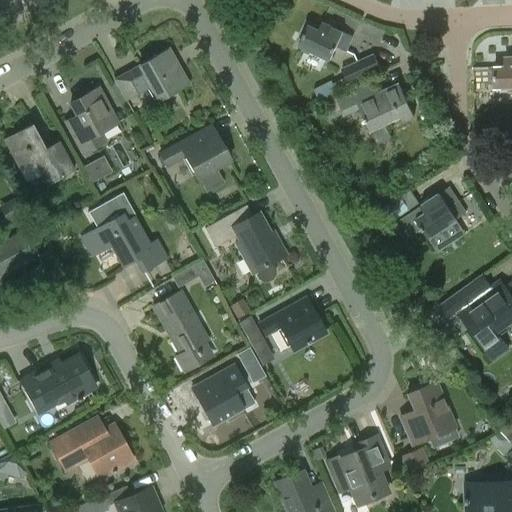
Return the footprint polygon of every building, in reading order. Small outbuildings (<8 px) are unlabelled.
[(347,51),(353,37),(322,23),(318,31),(308,26),(299,47),(329,61),(336,46),(347,51)] [(170,50),(140,66),(139,66),(112,79),(124,102),(151,87),(159,101),(189,85),(170,50)] [(373,54),(340,69),(348,87),(381,72),(373,54)] [(505,69),(494,69),(495,91),(511,90),(511,58),(505,59),(505,69)] [(335,97),(335,98),(322,103),(330,121),(343,115),(344,116),(360,109),(370,132),(371,131),(377,146),(392,139),(386,125),(401,118),(403,122),(414,117),(400,84),(380,93),(373,79),(335,97)] [(82,124),(71,131),(84,155),(106,142),(101,132),(118,123),(98,88),(71,104),(82,124)] [(32,124),(4,140),(20,169),(36,161),(49,184),(75,170),(59,142),(45,149),(32,124)] [(212,126),(160,155),(167,167),(186,157),(198,179),(231,160),(212,126)] [(105,156),(84,164),(92,182),(113,174),(105,156)] [(466,214),(449,188),(421,206),(426,214),(417,220),(429,238),(466,214)] [(384,227),(411,212),(402,195),(375,210),(384,227)] [(29,220),(21,205),(2,216),(10,231),(29,220)] [(260,213),(253,217),(246,205),(204,229),(215,248),(236,235),(256,272),(253,274),(257,280),(261,282),(267,282),(272,279),(274,275),(274,270),(270,264),(284,256),(260,213)] [(125,215),(83,238),(93,257),(112,246),(124,267),(136,260),(143,272),(167,259),(158,242),(151,246),(136,218),(128,222),(125,215)] [(20,236),(0,246),(0,276),(33,259),(20,236)] [(63,276),(48,250),(36,256),(51,283),(63,276)] [(202,260),(171,277),(177,288),(198,277),(203,287),(214,281),(202,260)] [(511,283),(505,289),(496,295),(482,276),(437,307),(446,320),(459,311),(482,343),(480,345),(493,363),(511,351),(497,332),(511,322),(511,283)] [(214,357),(205,342),(208,341),(181,292),(154,307),(182,356),(188,352),(197,367),(214,357)] [(307,298),(259,325),(266,336),(281,328),(294,351),(326,333),(307,298)] [(242,299),(229,307),(237,320),(250,312),(242,299)] [(37,371),(21,379),(40,414),(62,402),(65,407),(94,391),(75,356),(39,375),(37,371)] [(469,365),(464,359),(453,367),(459,374),(469,365)] [(234,366),(193,389),(213,425),(244,408),(231,385),(241,379),(234,366)] [(401,421),(411,446),(454,428),(435,383),(407,395),(414,412),(410,418),(401,421)] [(85,425),(50,445),(65,472),(87,459),(100,481),(133,462),(113,426),(93,437),(85,425)] [(338,457),(326,462),(335,484),(347,479),(358,506),(386,494),(375,467),(386,462),(376,437),(353,447),(357,455),(340,462),(338,457)] [(428,464),(421,448),(398,458),(405,474),(428,464)] [(303,473),(276,485),(288,511),(333,511),(325,492),(313,497),(303,473)] [(511,511),(511,482),(466,485),(467,511),(511,511)] [(80,511),(106,511),(109,511),(107,506),(130,497),(126,487),(78,506),(80,511)] [(151,489),(114,505),(117,511),(154,511),(154,509),(158,507),(151,489)]
